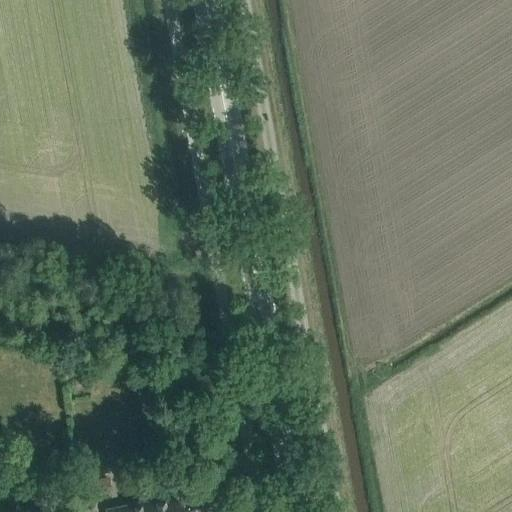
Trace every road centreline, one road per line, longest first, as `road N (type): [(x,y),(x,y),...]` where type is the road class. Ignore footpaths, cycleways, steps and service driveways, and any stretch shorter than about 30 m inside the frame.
road 1 (unclassified): [(257,511),(164,0)]
road 2 (unclassified): [(243,0),(335,511)]
road 3 (primary): [(301,511),(210,0)]
